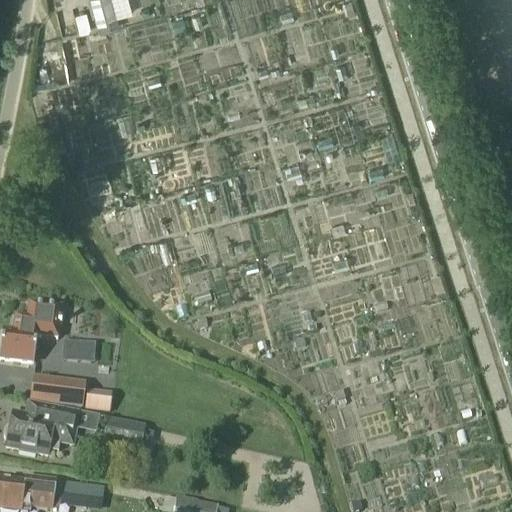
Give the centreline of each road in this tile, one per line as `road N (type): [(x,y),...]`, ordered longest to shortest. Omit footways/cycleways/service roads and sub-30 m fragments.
road 1 (tertiary): [(400,0),(511,351)]
road 2 (residential): [(0,161),(28,0)]
